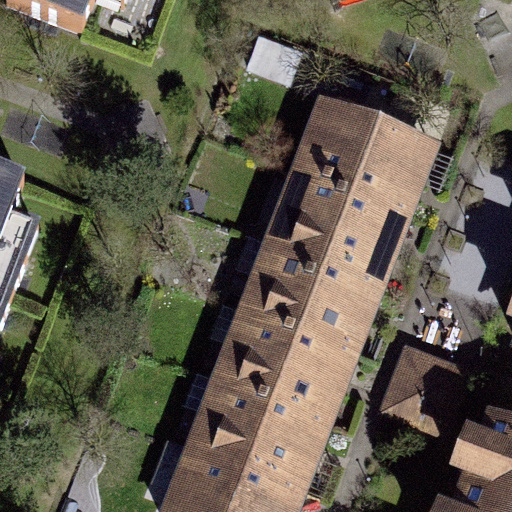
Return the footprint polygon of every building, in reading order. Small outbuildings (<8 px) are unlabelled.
[(94,0),(44,0),(88,16),(94,0)] [(302,511),(439,147),(316,104),(176,511),(302,511)] [(0,243),(29,169),(0,157),(0,243)] [(388,420),(461,430),(469,379),(395,368),(388,420)] [(511,511),(511,428),(495,422),(459,511),(511,511)]
